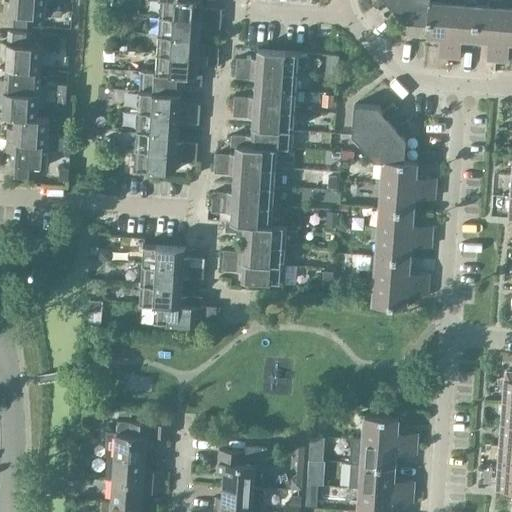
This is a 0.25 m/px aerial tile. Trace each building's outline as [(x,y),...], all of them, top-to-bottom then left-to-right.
[(4,0),(4,11),(10,12),(9,24),(33,25),(34,14),(62,16),(63,10),(46,8),(46,0),(4,0)] [(160,0),(159,13),(221,17),(222,8),(202,6),(201,0),(160,0)] [(429,0),(398,0),(392,5),(395,9),(400,14),(402,18),(402,20),(428,22),(429,2),(429,0)] [(427,35),(441,36),(439,57),(450,58),(455,4),(429,2),(428,22),(428,23),(427,35)] [(455,4),(450,58),(461,59),(462,38),(475,39),(478,6),(455,4)] [(478,6),(475,39),(488,40),(487,61),(498,62),(502,8),(478,6)] [(511,8),(502,8),(498,62),(508,62),(510,42),(511,42),(511,8)] [(400,14),(395,9),(385,18),(390,23),(400,14)] [(221,17),(159,13),(158,31),(200,34),(201,25),(221,26),(221,17)] [(2,41),(1,54),(7,54),(6,66),(42,69),(43,50),(60,52),(61,34),(44,32),(43,45),(32,44),(33,32),(9,30),(8,42),(2,41)] [(200,34),(158,31),(157,51),(219,55),(219,46),(199,44),(200,34)] [(238,56),(237,67),(299,71),(300,51),(258,47),(258,58),(238,56)] [(157,51),(155,70),(197,73),(197,64),(218,65),(219,55),(157,51)] [(0,77),(0,90),(57,94),(57,88),(40,87),(42,69),(6,66),(5,78),(0,77)] [(256,79),(255,88),(297,92),(299,71),(237,67),(236,77),(256,79)] [(155,71),(140,69),(138,89),(181,92),(181,82),(201,84),(202,74),(197,73),(155,70),(155,71)] [(57,88),(57,94),(66,95),(67,95),(68,84),(57,83),(57,88)] [(235,97),(234,106),(296,111),(297,92),(255,88),(254,98),(235,97)] [(181,92),(138,89),(137,109),(199,113),(200,104),(180,102),(181,92)] [(0,90),(0,102),(4,102),(3,115),(15,116),(15,115),(38,117),(38,116),(40,99),(57,100),(57,94),(0,90)] [(57,100),(56,105),(65,105),(66,106),(67,95),(66,95),(57,94),(57,100)] [(382,112),(386,117),(396,109),(391,104),(382,112)] [(351,135),(363,147),(378,134),(376,133),(389,121),(386,117),(382,112),(379,109),(379,107),(353,105),(351,135)] [(253,117),(252,127),(294,130),(296,111),(234,106),(234,116),(253,117)] [(199,113),(137,109),(136,128),(178,131),(179,121),(198,122),(199,113)] [(396,129),(406,120),(396,109),(386,117),(389,121),(376,133),(378,134),(379,136),(393,125),(396,129)] [(8,127),(7,139),(65,143),(66,137),(49,136),(50,117),(38,116),(38,117),(15,115),(15,116),(14,127),(8,127)] [(406,120),(396,129),(400,134),(410,125),(406,120)] [(379,136),(378,134),(363,147),(374,159),(383,159),(403,161),(405,137),(403,137),(400,134),(396,129),(393,125),(379,136)] [(231,143),(238,144),(279,147),(293,148),(294,130),(252,127),(251,136),(232,135),(231,143)] [(178,131),(136,128),(135,148),(196,151),(197,141),(178,140),(178,131)] [(7,139),(6,150),(12,151),(11,175),(35,177),(35,165),(47,166),(48,147),(65,149),(65,143),(7,139)] [(216,152),(215,161),(278,166),(279,147),(238,144),(237,154),(216,152)] [(196,151),(135,148),(134,167),(176,170),(176,160),(196,161),(196,151)] [(383,159),(381,185),(434,188),(435,178),(415,176),(415,162),(403,161),(383,159)] [(234,172),(234,181),(276,185),(278,166),(215,161),(214,171),(234,172)] [(213,190),(212,199),(275,204),(276,185),(234,181),(233,191),(213,190)] [(434,188),(381,185),(379,208),(412,211),(413,197),(433,199),(434,188)] [(232,211),(231,219),(273,222),(275,204),(212,199),(211,209),(232,211)] [(412,211),(379,208),(377,232),(430,236),(431,226),(411,224),(412,211)] [(245,230),(244,240),(286,243),(288,224),(273,223),(273,222),(231,219),(226,219),(225,230),(245,230)] [(430,236),(377,232),(375,255),(408,258),(409,244),(430,246),(430,236)] [(49,237),(36,236),(33,236),(32,253),(48,254),(49,237)] [(224,248),(223,257),(285,262),(286,243),(244,240),(244,249),(224,248)] [(184,256),(185,245),(143,242),(141,263),(203,268),(204,258),(184,256)] [(408,258),(375,255),(374,280),(427,284),(427,274),(407,271),(408,258)] [(285,262),(223,257),(222,267),(242,268),(241,279),(284,282),(285,262)] [(203,277),(203,268),(141,263),(140,282),(182,285),(183,276),(203,277)] [(427,284),(374,280),(372,303),(405,306),(406,292),(426,294),(427,284)] [(138,300),(155,301),(155,300),(201,304),(202,296),(181,294),(182,285),(140,282),(138,300)] [(216,305),(205,304),(201,304),(155,300),(155,301),(153,322),(196,325),(196,314),(216,315),(216,305)] [(504,380),(503,380),(501,402),(511,402),(511,380),(504,379),(504,380)] [(511,402),(501,402),(500,424),(511,425),(511,402)] [(363,416),(361,440),(415,444),(416,433),(396,432),(397,418),(363,416)] [(117,432),(107,432),(106,454),(146,457),(147,444),(153,445),(153,435),(168,436),(169,423),(118,420),(117,432)] [(511,425),(500,424),(498,447),(511,447),(511,425)] [(306,457),(324,459),(326,439),(308,437),(306,457)] [(361,440),(359,464),(394,467),(395,453),(415,454),(415,444),(361,440)] [(219,448),(217,471),(223,472),(223,484),(252,486),(254,466),(266,467),(267,445),(246,443),(246,449),(219,448)] [(511,447),(498,447),(496,469),(511,469),(511,447)] [(106,477),(114,477),(164,481),(165,471),(145,469),(146,457),(106,454),(105,455),(108,455),(107,475),(106,475),(106,477)] [(359,464),(358,488),(412,492),(413,482),(393,480),(394,467),(359,464)] [(511,469),(496,469),(494,491),(511,492),(511,469)] [(114,477),(112,500),(142,502),(143,489),(164,491),(164,481),(114,477)] [(216,496),(215,506),(251,509),(263,509),(264,486),(252,486),(223,484),(222,496),(216,496)] [(358,488),(356,511),(390,511),(391,501),(411,502),(412,492),(358,488)] [(284,502),(284,511),(298,511),(299,497),(290,496),(290,503),(284,502)] [(102,499),(101,511),(141,511),(142,502),(112,500),(102,499)]
